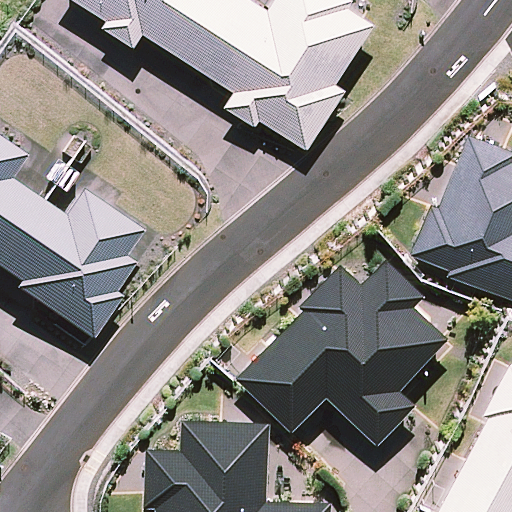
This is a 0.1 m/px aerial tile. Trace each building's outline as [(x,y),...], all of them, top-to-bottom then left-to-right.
[(81,0),(126,29),(134,16),(227,77),(218,90),(298,142),(334,87),(313,73),(352,14),(331,0),(81,0)] [(457,132),(411,249),(447,263),(444,271),(511,297),(511,160),(508,159),(510,153),(457,132)] [(7,171),(0,166),(0,266),(13,274),(5,286),(82,336),(114,289),(94,276),(123,232),(14,160),(7,171)] [(300,305),(235,373),(289,423),(324,386),(375,434),(406,401),(390,385),(435,337),(402,305),(411,295),(375,261),(354,283),(332,262),(295,301),(300,305)] [(511,511),(511,360),(508,359),(432,511),(511,511)] [(154,496),(153,511),(323,511),(323,501),(256,499),(259,421),(182,419),(181,445),(146,444),(144,496),(154,496)]
